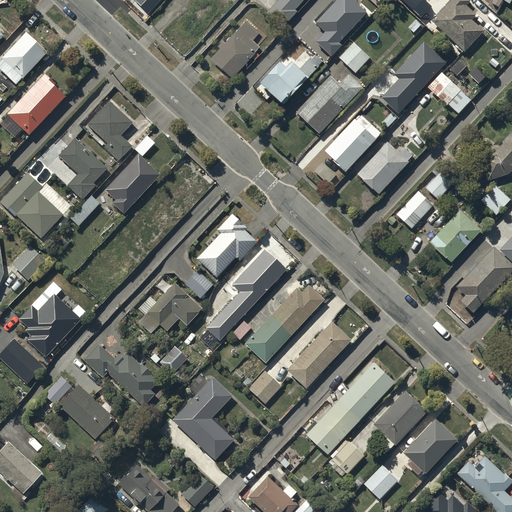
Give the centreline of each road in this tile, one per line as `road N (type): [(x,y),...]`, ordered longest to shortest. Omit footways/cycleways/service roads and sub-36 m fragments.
road 1 (residential): [(206,125),(511,416)]
road 2 (residential): [(73,0),(206,125)]
road 3 (residential): [(325,0),(206,125)]
